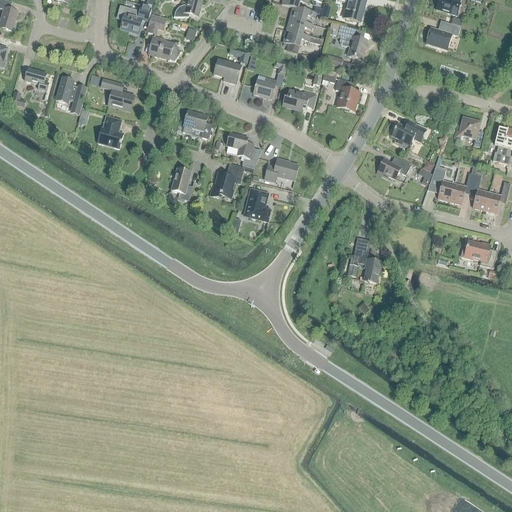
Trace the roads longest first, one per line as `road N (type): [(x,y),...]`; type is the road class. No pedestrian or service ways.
road 1 (primary): [(511,487),(297,347),(254,298)]
road 2 (primary): [(254,298),(194,280),(0,151)]
road 3 (unclassified): [(511,444),(481,390),(417,313),(381,227),(382,205)]
road 4 (residential): [(342,168),(261,121),(175,87)]
road 5 (tertiary): [(254,298),(338,174)]
road 6 (residential): [(511,238),(382,205)]
road 7 (residential): [(511,111),(385,83)]
